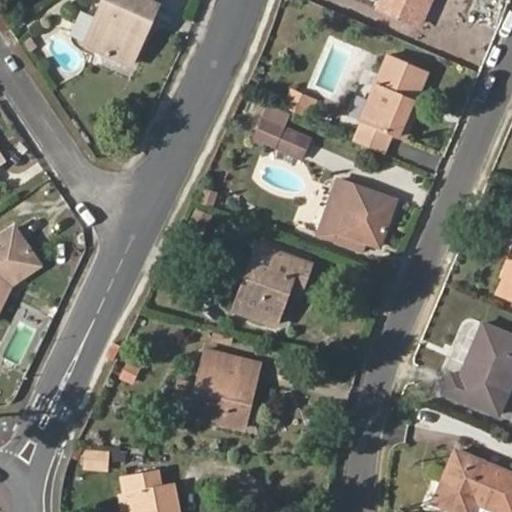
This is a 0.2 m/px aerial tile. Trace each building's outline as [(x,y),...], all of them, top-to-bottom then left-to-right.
[(132,64),(158,5),(147,0),(105,0),(85,43),(132,64)] [(418,23),(427,0),(383,0),(381,7),(418,23)] [(400,138),(416,101),(428,71),(390,54),(353,140),(385,153),(392,135),(400,138)] [(367,68),(350,111),(358,115),(376,72),(367,68)] [(294,91),(288,107),(308,115),(314,99),(294,91)] [(308,115),(315,118),(321,102),(314,99),(308,115)] [(400,138),(407,141),(422,103),(416,101),(400,138)] [(301,159),(309,140),(266,122),(258,141),(301,159)] [(396,202),(338,181),(326,212),(345,218),(335,244),(364,256),(369,243),(380,247),(396,202)] [(326,212),(315,238),(335,244),(345,218),(326,212)] [(211,220),(197,213),(186,236),(200,243),(211,220)] [(16,228),(0,237),(0,307),(12,284),(6,276),(34,258),(16,228)] [(311,265),(258,245),(235,308),(276,323),(287,294),(292,281),(303,285),(311,265)] [(12,284),(39,267),(34,258),(6,276),(12,284)] [(287,294),(299,298),(303,285),(292,281),(287,294)] [(480,349),(473,352),(463,374),(453,369),(445,389),(499,413),(511,382),(511,332),(486,322),(478,341),(482,343),(480,349)] [(478,341),(473,352),(480,349),(482,343),(478,341)] [(206,350),(189,414),(241,428),(248,402),(240,401),(246,377),(239,375),(242,359),(206,350)] [(241,428),(247,429),(264,364),(242,359),(239,375),(246,377),(240,401),(248,402),(241,428)] [(136,381),(143,370),(130,363),(124,374),(136,381)] [(501,511),(511,511),(511,473),(456,450),(435,502),(459,511),(474,511),(478,503),(501,511)] [(161,486),(159,471),(122,478),(125,496),(135,495),(138,511),(178,511),(174,484),(161,486)]
